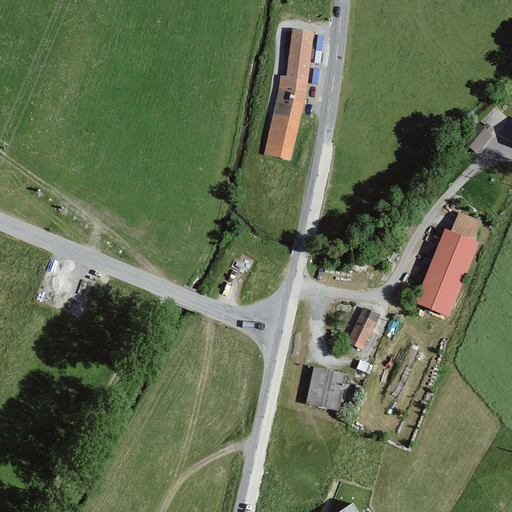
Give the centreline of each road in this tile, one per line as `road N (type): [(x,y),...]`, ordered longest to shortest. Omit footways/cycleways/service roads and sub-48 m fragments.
road 1 (secondary): [(294,283),(321,160),(342,0)]
road 2 (residential): [(294,283),(367,296),(389,290),(415,239),(460,182),(488,160),(511,157)]
road 3 (secondary): [(245,511),(294,283)]
road 4 (track): [(0,153),(141,261),(145,283)]
road 5 (unclassified): [(0,223),(174,293)]
